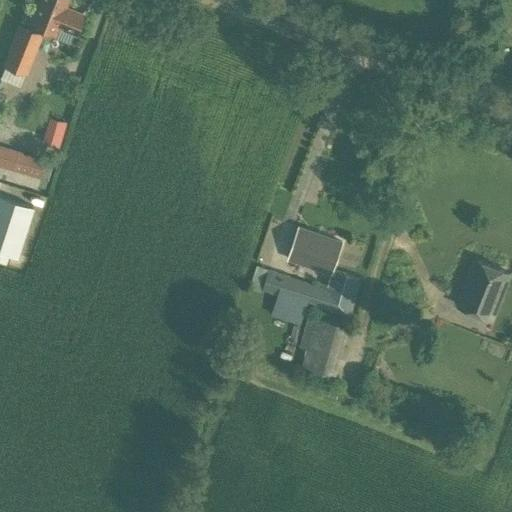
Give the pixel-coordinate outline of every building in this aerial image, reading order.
[(68,0),(38,0),(29,24),(54,33),(52,37),(68,43),(72,33),(75,35),(84,13),(66,6),(68,0)] [(24,74),(41,33),(18,23),(1,65),(24,74)] [(49,119),(47,128),(63,132),(66,124),(49,119)] [(0,165),(38,177),(44,158),(0,145),(0,165)] [(32,205),(0,194),(0,250),(16,256),(32,205)] [(287,259),(331,275),(333,270),(343,240),(299,225),(287,259)] [(493,318),(510,273),(477,260),(459,305),(493,318)] [(269,269),(263,290),(277,295),(271,315),(300,324),(306,304),(350,317),(361,277),(333,270),(331,275),(326,288),(269,269)] [(335,375),(348,327),(315,318),(312,328),(301,366),(335,375)]
